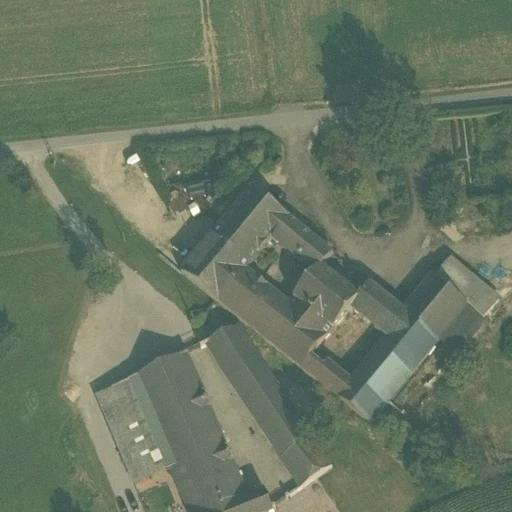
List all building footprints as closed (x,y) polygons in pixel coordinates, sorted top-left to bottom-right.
[(260,186),(187,275),(294,369),(324,339),(285,306),(239,269),(265,237),(310,270),(318,259),(328,251),(285,219),(291,211),(260,186)] [(310,270),(285,306),(324,339),(362,293),(318,259),(310,270)] [(324,339),(294,369),(365,430),(414,374),(431,388),(488,322),(431,272),(402,305),(372,279),(362,293),(324,339)] [(235,328),(200,352),(296,495),(331,471),(235,328)] [(187,355),(133,382),(164,458),(220,434),(187,355)] [(133,382),(81,408),(120,494),(170,471),(164,458),(133,382)] [(220,434),(164,458),(170,471),(187,511),(221,511),(248,501),(220,434)] [(305,498),(313,511),(338,511),(342,510),(327,485),(305,498)] [(248,501),(221,511),(272,511),(265,494),(248,501)]
